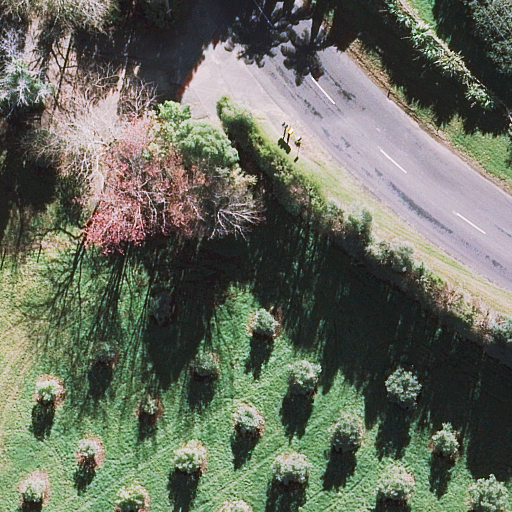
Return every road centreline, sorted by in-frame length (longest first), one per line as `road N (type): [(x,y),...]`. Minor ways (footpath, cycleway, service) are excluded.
road 1 (tertiary): [(511,245),(392,157),(313,79),(253,0)]
road 2 (track): [(0,54),(164,50),(216,35),(256,5)]
